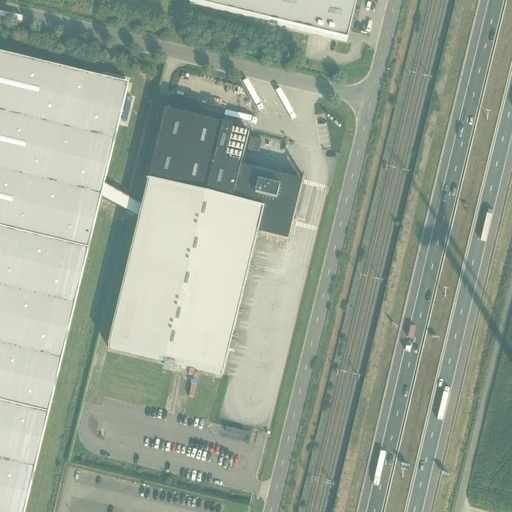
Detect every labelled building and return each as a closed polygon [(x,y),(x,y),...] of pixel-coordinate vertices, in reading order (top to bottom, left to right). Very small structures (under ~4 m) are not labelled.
[(0,232),(86,254),(126,88),(0,57),(0,232)] [(254,131),(172,110),(111,350),(225,378),(261,236),(292,244),(307,184),(245,168),(254,131)] [(0,511),(23,511),(86,255),(0,234),(0,511)] [(266,335),(266,329),(245,326),(244,331),(266,335)] [(198,382),(193,400),(200,401),(204,383),(198,382)] [(164,488),(161,508),(168,509),(168,511),(175,511),(176,508),(186,509),(187,503),(192,504),(194,492),(164,488)]
